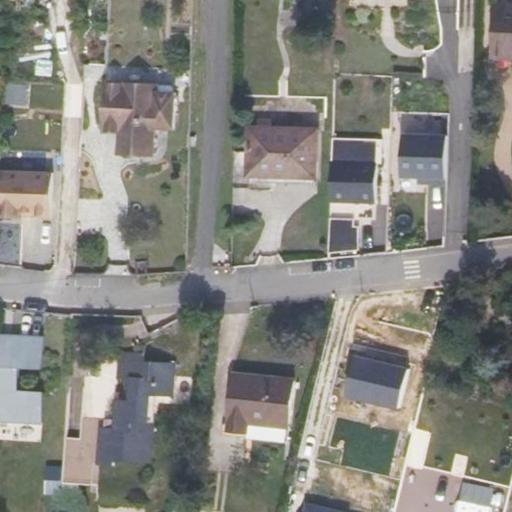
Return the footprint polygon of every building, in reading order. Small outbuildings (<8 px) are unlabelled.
[(495,58),(511,58),(511,5),(496,6),(495,58)] [(158,93),(159,84),(107,81),(105,131),(122,132),(122,142),(156,144),(157,126),(173,126),(175,94),(158,93)] [(12,88),(11,109),(33,109),(33,88),(12,88)] [(250,151),(236,150),(236,151),(235,188),(249,188),(249,175),(318,178),(319,131),(252,129),(250,151)] [(449,137),(405,135),(403,178),(420,178),(432,178),(432,184),(448,185),(449,137)] [(378,162),(333,160),(332,202),(377,203),(378,162)] [(52,214),(53,171),(0,168),(0,213),(22,214),(22,208),(33,208),(32,213),(52,214)] [(330,252),(359,253),(360,219),(355,219),(355,212),(331,211),(330,252)] [(48,335),(0,331),(0,417),(43,420),(45,390),(20,388),(21,363),(46,365),(48,335)] [(122,352),(121,378),(133,378),(130,401),(119,400),(117,419),(84,417),(82,438),(67,437),(65,468),(64,493),(79,494),(80,483),(93,484),(95,464),(114,466),(116,460),(152,462),(157,423),(151,422),(153,396),(173,397),(177,364),(145,361),(145,354),(122,352)] [(417,369),(359,357),(350,393),(409,405),(417,369)] [(251,431),(252,423),(291,428),(296,379),(235,373),(230,429),(251,431)] [(64,493),(65,468),(51,467),(49,492),(64,493)]
